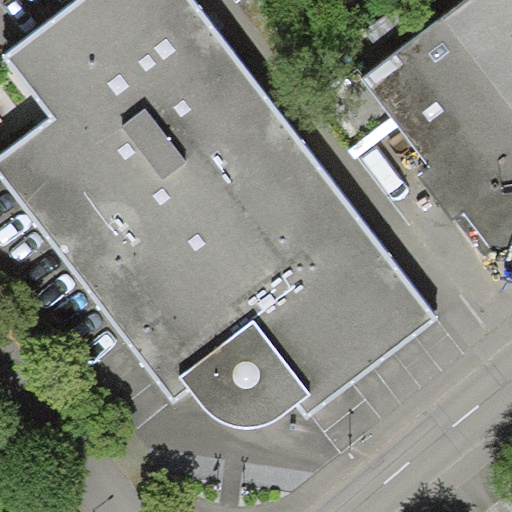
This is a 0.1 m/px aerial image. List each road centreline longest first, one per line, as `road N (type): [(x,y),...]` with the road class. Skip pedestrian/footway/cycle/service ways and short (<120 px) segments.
road 1 (residential): [(0,336),(131,511)]
road 2 (tertiary): [(358,511),(511,376)]
